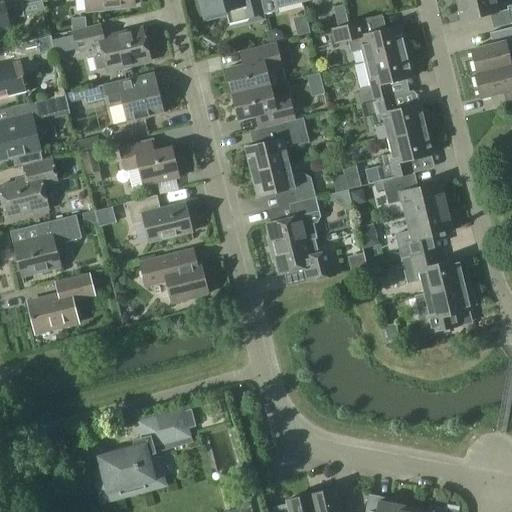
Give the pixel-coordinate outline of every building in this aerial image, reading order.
[(0,35),(10,33),(7,20),(24,16),(21,6),(42,1),(41,0),(13,0),(15,6),(4,9),(3,3),(0,4),(0,35)] [(134,5),(133,0),(84,0),(86,11),(134,5)] [(258,0),(202,0),(206,16),(235,9),(238,25),(263,19),(258,0)] [(276,6),(298,0),(260,0),(264,14),(277,11),(276,6)] [(494,0),(455,0),(461,21),(497,12),(494,0)] [(365,34),(362,21),(329,29),(332,44),(348,40),(351,52),(365,49),(368,61),(407,51),(400,26),(365,34)] [(99,24),(72,31),(77,50),(90,47),(93,57),(96,71),(106,68),(121,64),(122,68),(149,61),(141,28),(103,37),(99,24)] [(474,74),(510,65),(508,57),(511,52),(511,27),(489,33),(492,44),(470,50),(476,73),(474,74)] [(0,62),(53,49),(50,36),(0,48),(0,62)] [(225,69),(232,94),(269,85),(276,83),(272,69),(280,67),(274,43),(240,51),(243,65),(225,69)] [(361,103),(389,97),(385,83),(413,76),(407,51),(368,61),(371,72),(367,73),(371,86),(358,89),(361,103)] [(0,97),(24,92),(16,59),(0,62),(0,97)] [(511,72),(510,65),(474,74),(480,98),(504,92),(506,104),(511,102),(511,72)] [(155,85),(138,90),(135,78),(83,91),(86,104),(107,99),(109,106),(123,103),(127,121),(162,112),(155,85)] [(269,85),(232,94),(238,119),(255,115),(259,128),(294,120),(288,96),(272,99),(269,85)] [(387,139),(426,129),(419,104),(395,110),(392,96),(389,97),(361,103),(360,104),(363,118),(371,116),(373,126),(383,123),(387,139)] [(16,118),(0,122),(0,159),(11,156),(13,165),(40,159),(38,150),(39,150),(32,121),(54,115),(49,98),(37,101),(13,107),(16,118)] [(345,107),(332,108),(333,129),(347,128),(345,107)] [(167,138),(190,132),(186,118),(163,123),(167,138)] [(244,147),(251,172),(288,163),(285,149),(309,143),(303,118),(266,127),(269,141),(244,147)] [(426,129),(387,139),(391,154),(381,156),(383,166),(375,168),(379,181),(411,173),(408,160),(432,154),(426,129)] [(78,141),(80,152),(88,150),(85,140),(78,141)] [(178,177),(171,147),(153,151),(150,140),(119,147),(124,171),(138,167),(143,186),(178,177)] [(99,171),(94,150),(79,153),(84,174),(99,171)] [(26,179),(0,185),(0,191),(6,217),(32,211),(32,213),(48,209),(42,185),(56,181),(51,160),(23,166),(26,179)] [(286,204),(288,204),(314,197),(310,178),(304,173),(291,177),(288,163),(251,172),(257,197),(283,191),(286,204)] [(402,201),(405,216),(445,206),(439,182),(412,189),(408,174),(382,181),(388,205),(402,201)] [(323,190),(322,211),(343,212),(344,191),(323,190)] [(191,232),(184,203),(160,209),(157,195),(125,203),(131,225),(144,222),(149,242),(191,232)] [(267,239),(270,249),(307,240),(313,239),(316,238),(312,223),(317,222),(314,212),(319,211),(315,197),(314,197),(288,204),(292,217),(266,224),(270,238),(267,239)] [(451,231),(445,206),(405,216),(409,231),(395,235),(401,258),(427,252),(424,237),(439,234),(439,236),(444,235),(444,233),(451,231)] [(42,238),(13,245),(21,276),(60,266),(56,251),(68,248),(66,241),(73,240),(80,238),(75,215),(68,217),(38,224),(42,238)] [(304,268),(307,281),(335,275),(328,250),(317,253),(313,239),(307,240),(270,249),(273,260),(275,260),(279,274),(304,268)] [(420,280),(423,294),(464,284),(458,259),(431,265),(428,252),(400,259),(406,284),(420,280)] [(139,261),(143,279),(165,274),(172,303),(207,294),(199,263),(174,269),(170,254),(139,261)] [(395,258),(379,262),(384,286),(400,283),(395,258)] [(35,332),(77,322),(70,294),(91,290),(87,275),(56,282),(59,295),(28,303),(35,332)] [(424,335),(462,325),(459,312),(470,309),(469,306),(475,304),(470,282),(464,284),(423,294),(415,296),(424,335)] [(388,320),(378,324),(383,339),(393,336),(388,320)] [(188,434),(187,430),(196,428),(191,411),(182,414),(182,411),(140,422),(144,437),(134,440),(136,448),(100,457),(104,470),(96,472),(103,500),(164,483),(153,444),(188,434)] [(208,469),(233,467),(230,420),(205,422),(208,469)] [(314,511),(340,511),(334,488),(310,494),(314,511)] [(289,511),(314,511),(310,494),(287,500),(289,511)] [(410,511),(411,507),(379,501),(380,496),(368,494),(364,511),(410,511)]
